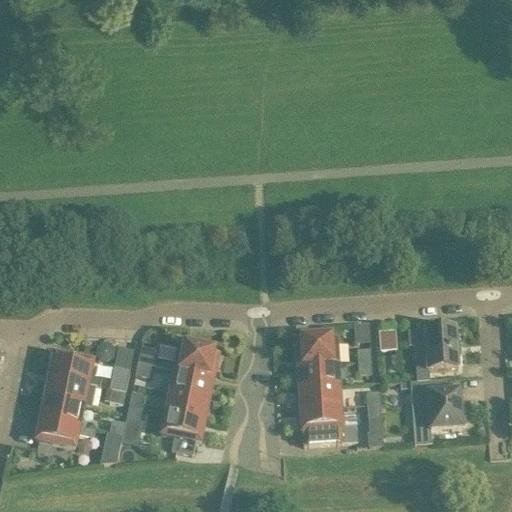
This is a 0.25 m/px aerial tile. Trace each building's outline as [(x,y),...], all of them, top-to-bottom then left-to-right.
[(425,347),(427,374),(457,372),(455,332),(408,335),(409,348),(425,347)] [(396,353),(394,333),(378,334),(380,354),(396,353)] [(298,370),(336,368),(335,345),(330,346),(330,342),(301,344),(301,347),(296,348),(298,370)] [(112,347),(104,346),(98,350),(97,358),(101,364),(109,366),(115,361),(116,354),(112,347)] [(158,354),(140,350),(137,366),(150,369),(155,370),(157,362),(158,354)] [(157,362),(155,370),(174,374),(213,382),(217,360),(212,359),(213,356),(184,350),(184,353),(179,352),(176,366),(157,362)] [(357,366),(371,365),(370,353),(356,354),(357,366)] [(49,380),(63,383),(99,390),(101,382),(89,380),(92,366),(54,358),(49,380)] [(371,365),(357,366),(358,379),(371,378),(371,365)] [(134,379),(148,382),(150,369),(137,366),(134,379)] [(299,392),(338,389),(336,368),(298,370),(299,392)] [(109,392),(112,393),(125,396),(129,374),(113,370),(109,392)] [(170,395),(208,403),(213,382),(174,374),(170,395)] [(63,405),(83,409),(91,411),(95,390),(99,391),(99,390),(63,383),(49,380),(45,401),(63,405)] [(428,408),(430,434),(462,432),(461,428),(465,427),(464,413),(460,413),(459,394),(438,396),(437,384),(409,386),(411,410),(428,408)] [(300,413),(339,411),(338,389),(299,392),(300,413)] [(109,406),(122,408),(125,396),(112,393),(109,406)] [(208,403),(170,395),(166,416),(204,424),(208,403)] [(366,409),(380,408),(379,395),(365,396),(366,409)] [(144,399),(131,397),(128,409),(141,411),(144,399)] [(41,422),(63,427),(79,430),(83,409),(63,405),(45,401),(41,422)] [(380,408),(366,409),(367,422),(381,421),(380,408)] [(126,421),(139,424),(141,411),(128,409),(126,421)] [(339,411),(300,413),(302,436),(318,435),(319,449),(357,447),(356,435),(352,431),(341,432),(339,411)] [(166,416),(161,438),(173,441),(171,455),(192,459),(195,445),(199,446),(204,424),(166,416)] [(63,427),(41,422),(36,444),(74,452),(77,438),(92,442),(94,433),(79,430),(63,427)] [(119,426),(111,424),(109,436),(122,439),(124,427),(119,426)] [(100,468),(116,467),(122,439),(109,436),(106,436),(100,468)]
